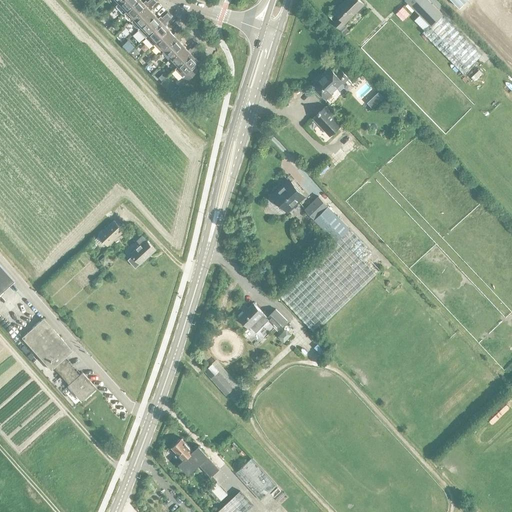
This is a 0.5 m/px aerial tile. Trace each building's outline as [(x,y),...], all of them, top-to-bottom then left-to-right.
[(116,6),(123,14),(137,0),(121,0),(119,2),(116,6)] [(131,21),(149,4),(147,2),(146,0),(144,2),(141,0),(137,0),(123,14),(124,13),(125,14),(125,15),(127,18),(129,18),(131,21)] [(364,4),(360,0),(345,0),(334,11),(340,17),(335,22),(340,28),(364,4)] [(483,53),(429,0),(406,0),(430,24),(423,31),(464,72),(483,53)] [(139,29),(142,26),(154,14),(150,9),(152,8),(152,7),(151,6),(149,4),(131,21),(134,23),(133,25),(136,27),(138,27),(138,28),(139,29)] [(402,7),(396,13),(401,18),(407,12),(402,7)] [(154,14),(142,26),(139,29),(138,28),(138,29),(145,37),(149,34),(162,22),(164,20),(162,17),(161,17),(159,18),(154,14)] [(156,41),(156,42),(169,30),(162,22),(149,34),(145,37),(153,45),(156,41)] [(156,42),(164,49),(177,37),(169,30),(156,42)] [(164,49),(171,57),(184,45),(180,41),(182,39),(181,38),(183,35),(179,31),(176,33),(179,36),(177,37),(164,49)] [(171,57),(178,65),(193,51),(196,54),(198,51),(194,47),(192,49),(189,48),(188,50),(184,45),(171,57)] [(197,55),(196,54),(193,51),(175,68),(187,81),(198,70),(194,66),(199,61),(195,57),(197,55)] [(348,77),(341,70),(337,74),(330,68),(313,85),(327,99),(348,77)] [(326,106),(314,117),(331,135),(342,124),(326,106)] [(280,203),(285,209),(303,194),(291,181),(274,196),(275,198),(274,200),(274,202),(276,205),(278,205),(280,203)] [(336,241),(280,294),(316,332),(376,274),(363,260),(372,251),(349,227),(349,228),(318,196),(304,210),(305,210),(336,241)] [(98,235),(108,245),(124,230),(114,220),(98,235)] [(143,235),(137,240),(140,244),(131,253),(133,255),(128,259),(135,267),(140,263),(156,249),(143,235)] [(0,292),(14,280),(14,281),(14,280),(0,264),(0,292)] [(253,303),(239,318),(250,327),(257,333),(270,319),(279,328),(287,319),(276,308),(268,316),(253,303)] [(35,326),(22,337),(51,370),(54,367),(69,384),(67,385),(75,394),(76,395),(81,401),(96,388),(82,372),(81,373),(76,377),(62,360),(72,351),(73,350),(44,318),(43,318),(35,326)] [(284,341),(291,334),(286,329),(280,335),(280,338),(284,341)] [(212,362),(204,369),(207,373),(226,394),(234,387),(219,371),(212,362)] [(199,463),(211,476),(220,468),(207,455),(208,454),(199,445),(193,450),(182,437),(180,438),(179,438),(177,440),(177,441),(172,446),(178,452),(176,454),(182,460),(180,462),(188,472),(199,463)] [(244,511),(253,504),(240,490),(215,511),(244,511)]
